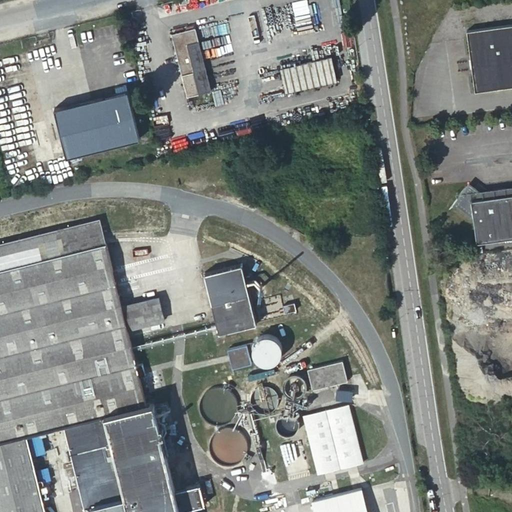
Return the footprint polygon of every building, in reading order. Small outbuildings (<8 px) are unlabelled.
[(131,12),(121,14),(124,26),(134,23),(131,12)] [(511,24),(466,30),(474,90),(511,86),(511,24)] [(201,49),(196,28),(172,33),(181,74),(183,74),(188,96),(211,91),(201,49)] [(332,56),(281,68),(286,92),(338,80),(332,56)] [(54,106),(67,155),(140,137),(126,82),(113,85),(115,91),(54,106)] [(482,183),(478,189),(488,198),(511,195),(511,188),(511,187),(491,190),(482,183)] [(511,195),(488,198),(478,189),(473,188),(467,188),(463,190),(454,202),(473,217),(476,242),(511,237),(511,195)] [(0,236),(0,262),(105,236),(99,211),(0,236)] [(177,489),(154,395),(146,398),(127,322),(122,300),(105,236),(0,262),(0,511),(182,511),(182,507),(177,489)] [(320,254),(326,246),(309,236),(304,245),(320,254)] [(204,265),(220,327),(259,317),(243,255),(204,265)] [(158,291),(122,300),(127,322),(164,313),(158,291)] [(285,297),(286,305),(298,302),(296,294),(285,297)] [(280,344),(264,326),(247,342),(262,360),(280,344)] [(231,364),(250,360),(245,341),(227,346),(231,364)] [(308,361),(314,382),(350,373),(345,352),(308,361)] [(307,381),(307,379),(307,376),(306,374),(305,372),(303,370),(302,369),(300,368),(298,367),(296,367),(293,367),(291,368),(289,369),(287,370),(286,372),(285,374),(284,377),(284,378),(284,379),(284,381),(284,382),(285,384),(286,386),(287,387),(289,388),(291,389),(293,390),(295,390),(297,390),(299,390),(301,389),(303,387),(305,385),(306,383),(307,381)] [(279,394),(279,392),(279,389),(278,386),(277,384),(277,383),(275,381),(273,380),(271,379),(269,378),(267,377),(265,377),(263,377),(260,378),(258,379),(256,380),(255,381),(254,382),(252,384),(252,386),(251,388),(251,390),(250,392),(251,394),(251,396),(251,397),(253,399),(254,401),(256,403),(257,404),(260,405),(262,406),(265,406),(267,406),(270,405),(273,404),(274,403),(275,401),(277,400),(278,397),(279,394)] [(237,403),(238,400),(237,398),(237,396),(237,395),(236,392),(234,389),(232,387),(230,385),(229,384),(227,383),(224,382),(223,382),(221,381),(218,381),(215,382),(213,382),(211,383),(208,385),(207,386),(205,387),(203,389),(202,391),(201,394),(201,395),(200,397),(200,398),(200,400),(200,402),(200,404),(201,406),(201,407),(202,409),(203,411),(205,413),(207,414),(208,416),(211,417),(212,418),(213,418),(216,419),(219,419),(222,419),(223,419),(224,418),(227,417),(228,417),(230,415),(232,414),(234,411),(236,408),(237,406),(237,404),(237,403)] [(307,408),(320,468),(366,457),(352,397),(307,408)] [(298,419),(299,417),(298,415),(298,412),(296,410),(295,409),(293,408),(291,407),(290,407),(288,406),(286,407),(284,407),(283,407),(282,408),(280,410),(279,411),(278,413),(277,415),(277,417),(277,418),(278,420),(278,421),(279,423),(280,424),(281,425),(283,427),(284,427),(286,428),(288,428),(289,428),(290,428),(292,427),(294,426),(295,425),(297,423),(298,421),(298,419)] [(246,442),(246,439),(246,438),(246,436),(245,433),(243,429),(242,428),(240,426),(239,425),(237,423),(235,422),(234,422),(232,421),(230,421),(229,421),(226,421),(224,421),(221,422),(218,423),(217,423),(215,425),(213,427),(211,430),(210,432),(209,434),(209,438),(209,440),(209,441),(209,443),(209,445),(211,448),(212,451),(215,453),(216,455),(218,456),(221,457),(225,458),(228,458),(229,458),(232,457),(234,457),(236,456),(238,455),(240,453),(241,452),(242,450),(243,449),(244,447),(245,445),(246,442)] [(188,487),(177,489),(182,507),(207,500),(202,481),(188,484),(188,487)] [(367,511),(362,484),(310,495),(314,511),(367,511)]
